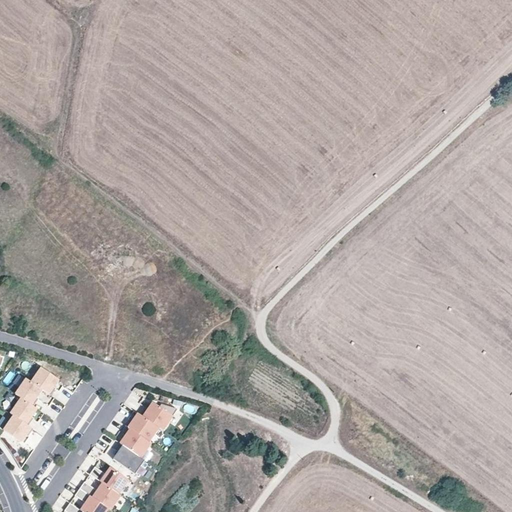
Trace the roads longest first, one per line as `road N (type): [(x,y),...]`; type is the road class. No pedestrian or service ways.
road 1 (track): [(318,446),(335,411),(323,389),(264,344),(265,309),(511,81)]
road 2 (residential): [(34,511),(118,393),(96,380),(13,495)]
road 3 (track): [(307,441),(437,511)]
